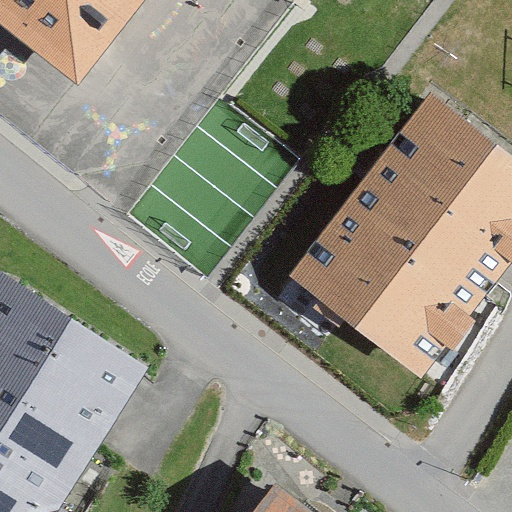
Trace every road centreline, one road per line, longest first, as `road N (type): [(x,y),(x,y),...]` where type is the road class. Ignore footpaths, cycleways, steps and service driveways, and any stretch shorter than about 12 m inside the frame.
road 1 (residential): [(0,158),(261,367)]
road 2 (residential): [(261,367),(428,494)]
road 3 (residential): [(261,367),(193,511)]
road 4 (residential): [(428,494),(511,360)]
